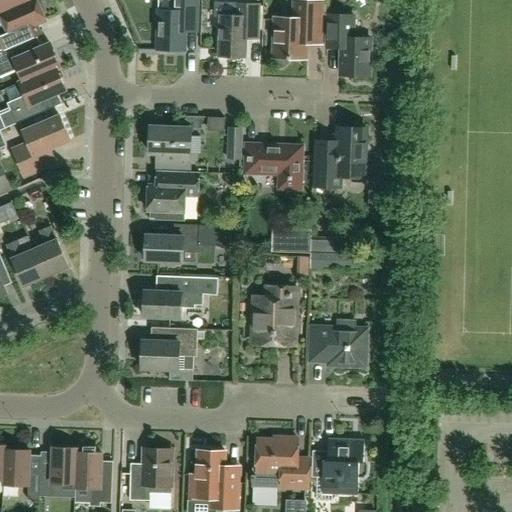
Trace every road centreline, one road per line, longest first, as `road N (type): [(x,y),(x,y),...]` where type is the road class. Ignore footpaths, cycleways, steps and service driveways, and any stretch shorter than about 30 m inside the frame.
road 1 (track): [(410,0),(395,511)]
road 2 (residential): [(388,397),(251,404),(213,422),(119,416),(95,390)]
road 3 (residential): [(100,282),(108,94)]
road 4 (residential): [(243,98),(255,109),(306,108),(305,91),(296,86),(254,90)]
road 5 (residential): [(243,98),(108,94)]
